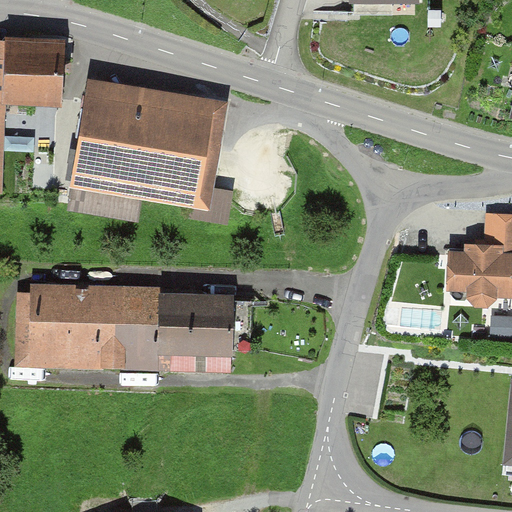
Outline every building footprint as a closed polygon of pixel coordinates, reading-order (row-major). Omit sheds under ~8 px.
[(67,42),(13,40),(11,102),(64,104),(67,42)] [(229,107),(95,82),(76,185),(210,210),(229,107)] [(511,246),(455,247),(456,310),(511,308),(511,246)] [(160,291),(25,289),(24,366),(158,369),(160,291)] [(239,303),(170,302),(168,354),(238,356),(239,303)] [(511,368),(510,368),(500,460),(511,460),(511,368)]
